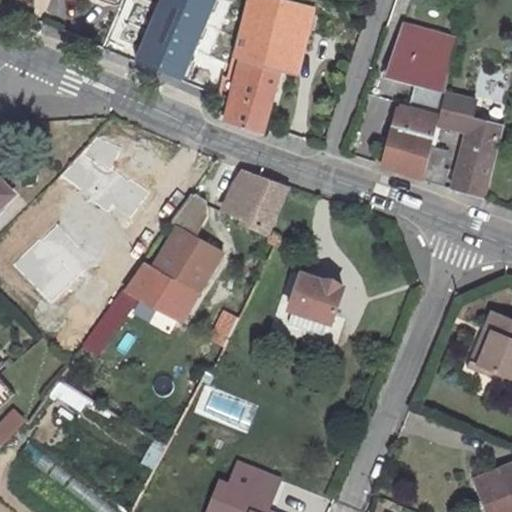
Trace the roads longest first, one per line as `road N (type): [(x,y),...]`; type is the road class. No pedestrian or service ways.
road 1 (tertiary): [(319,177),(18,57)]
road 2 (residential): [(469,229),(349,511)]
road 3 (residential): [(319,177),(379,0)]
road 4 (tertiary): [(469,229),(319,177)]
